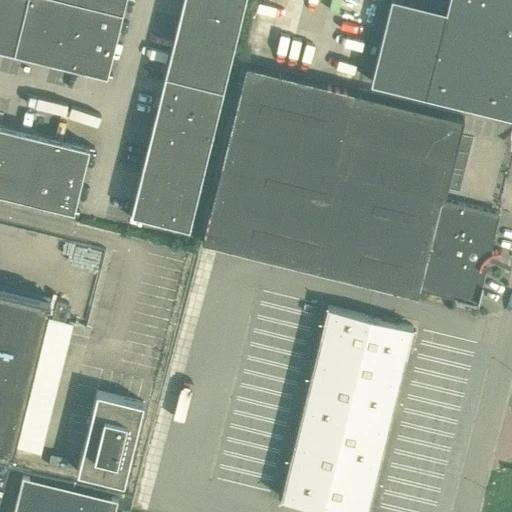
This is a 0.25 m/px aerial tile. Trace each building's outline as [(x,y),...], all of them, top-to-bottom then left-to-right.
[(107,72),(122,9),(124,0),(0,0),(0,46),(111,74),(112,73),(107,72)] [(189,226),(206,156),(243,0),(182,0),(153,119),(130,212),(189,226)] [(511,0),(447,0),(434,55),(380,42),(370,80),(511,114),(511,0)] [(461,116),(246,63),(202,239),(417,293),(418,287),(477,301),(499,212),(441,197),(461,116)] [(0,191),(49,203),(78,210),(78,209),(73,208),(88,146),(93,148),(94,146),(0,123),(0,191)] [(0,452),(11,455),(49,299),(48,299),(48,298),(0,285),(0,452)] [(55,299),(51,317),(64,320),(68,302),(55,299)] [(327,303),(280,496),(343,511),(366,511),(413,324),(327,303)] [(76,471),(123,482),(143,401),(96,390),(76,471)] [(65,457),(50,453),(47,464),(62,468),(65,457)] [(22,474),(12,511),(113,511),(117,497),(22,474)]
